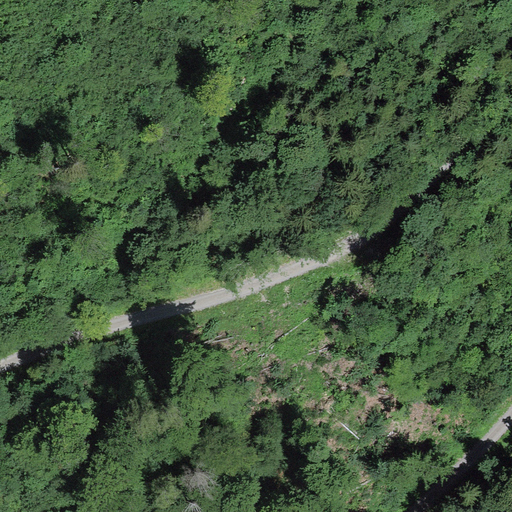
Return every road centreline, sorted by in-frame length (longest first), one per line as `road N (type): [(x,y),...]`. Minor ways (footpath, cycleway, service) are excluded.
road 1 (track): [(511,102),(382,228),(345,250),(0,367)]
road 2 (track): [(409,511),(511,416)]
